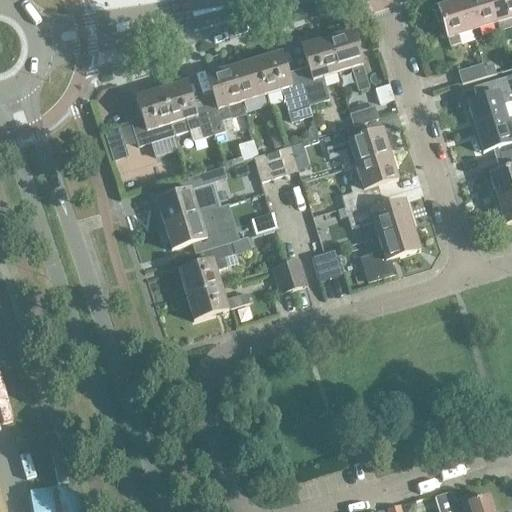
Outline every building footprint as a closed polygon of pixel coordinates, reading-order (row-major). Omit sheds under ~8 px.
[(457,37),(472,33),(461,0),(458,0),(457,0),(458,4),(437,10),(438,12),(434,13),(438,26),(442,25),(449,49),(460,46),(457,37)] [(471,0),(467,2),(466,0),(461,0),(472,33),(486,29),(488,37),(499,34),(496,25),(495,25),(487,0),(471,0)] [(511,0),(487,0),(495,25),(496,25),(499,34),(511,29),(511,0)] [(326,42),(336,77),(351,73),(358,94),(368,91),(351,35),(326,42)] [(307,70),(297,74),(308,110),(329,103),(322,81),(336,77),(326,42),(301,50),(307,70)] [(280,56),(255,64),(265,99),(281,94),(287,116),(308,110),(297,74),(286,77),(280,56)] [(265,99),(255,64),(231,71),(241,106),(265,99)] [(492,66),(483,69),(486,80),(496,77),(492,66)] [(486,80),(483,69),(482,67),(457,75),(461,88),(486,80)] [(213,99),(201,102),(212,139),(233,132),(230,121),(245,117),(241,106),(231,71),(206,78),(213,99)] [(472,133),(505,123),(505,121),(501,108),(509,105),(508,99),(511,97),(511,78),(502,82),(473,91),(477,104),(467,107),(473,127),(470,128),(472,133)] [(160,93),(171,128),(174,139),(189,134),(192,145),(212,139),(201,102),(191,106),(185,85),(160,93)] [(174,139),(171,128),(160,93),(135,100),(144,128),(132,132),(138,150),(174,139)] [(377,105),(383,121),(399,116),(393,99),(377,105)] [(347,111),(349,117),(353,130),(378,122),(374,110),(368,111),(366,105),(347,111)] [(492,153),(496,164),(511,159),(511,119),(505,121),(505,123),(472,133),(473,137),(476,136),(482,156),(492,153)] [(123,150),(118,132),(104,136),(113,164),(120,162),(117,152),(123,150)] [(281,149),(277,135),(273,136),(270,140),(274,151),(281,149)] [(344,174),(354,171),(389,160),(382,135),(325,153),(328,162),(339,159),(344,174)] [(277,154),(285,179),(298,175),(290,150),(277,154)] [(264,158),(272,182),(285,179),(277,154),(264,158)] [(272,182),(264,158),(253,161),(260,186),(272,182)] [(492,200),(494,204),(511,198),(511,159),(496,164),(499,175),(489,178),(496,199),(492,200)] [(397,185),(389,160),(354,171),(359,185),(337,192),(344,213),(380,202),(376,191),(397,185)] [(197,218),(196,217),(214,212),(219,211),(215,197),(212,187),(155,205),(163,229),(197,218)] [(511,198),(494,204),(495,208),(498,207),(505,229),(511,226),(511,198)] [(383,212),(380,202),(344,213),(350,233),(372,227),(376,241),(411,231),(403,206),(383,212)] [(191,247),(195,258),(230,247),(231,246),(230,244),(231,244),(228,235),(221,237),(214,212),(196,217),(197,218),(163,229),(171,254),(191,247)] [(411,231),(376,241),(381,257),(360,263),(362,273),(419,255),(411,231)] [(178,276),(185,300),(219,289),(215,275),(237,268),(230,247),(195,258),(198,269),(178,276)] [(318,285),(331,281),(343,278),(335,253),(323,257),(310,260),(318,285)] [(270,271),(281,267),(277,255),(271,258),(267,263),(270,271)] [(271,272),(279,299),(308,290),(299,263),(271,272)] [(219,289),(185,300),(193,325),(249,308),(246,298),(224,305),(219,289)] [(450,511),(492,511),(489,499),(476,504),(474,497),(453,504),(455,509),(450,511)]
